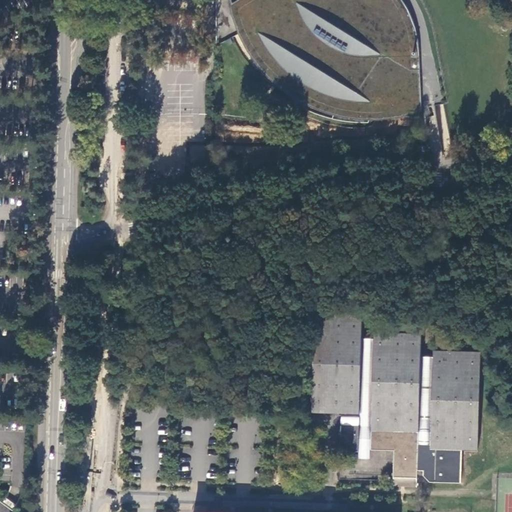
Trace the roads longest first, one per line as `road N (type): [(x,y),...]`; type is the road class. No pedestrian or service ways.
road 1 (unclassified): [(64,239),(372,179),(511,187)]
road 2 (tertiary): [(64,239),(54,511)]
road 3 (tertiary): [(69,94),(64,239)]
